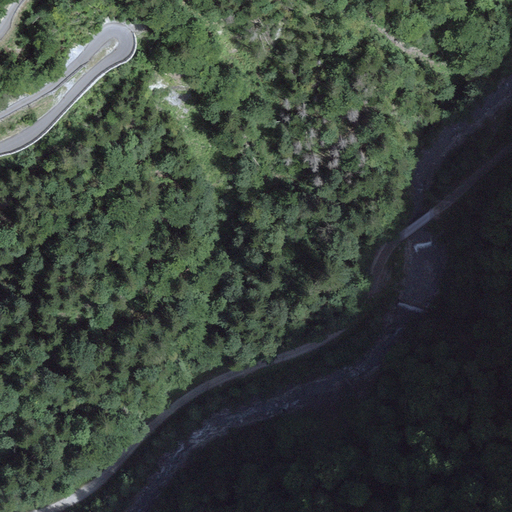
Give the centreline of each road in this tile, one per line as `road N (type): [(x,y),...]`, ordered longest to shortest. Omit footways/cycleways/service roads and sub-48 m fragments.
road 1 (track): [(511,151),(387,249),(352,325),(206,386),(100,482),(45,511)]
road 2 (tertiary): [(0,148),(25,137),(126,47),(112,30),(57,82),(0,116)]
